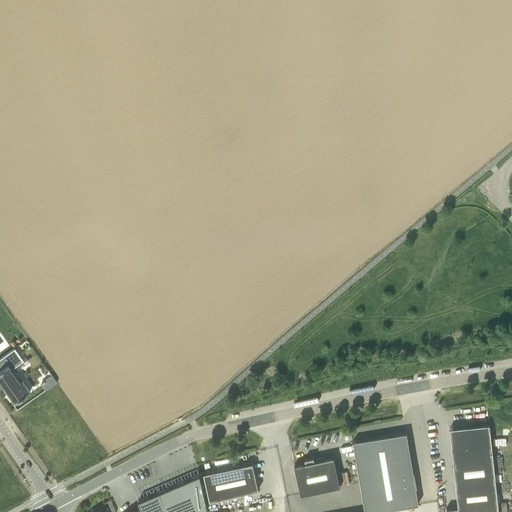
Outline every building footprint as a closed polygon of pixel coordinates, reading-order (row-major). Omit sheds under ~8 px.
[(0,367),(1,369),(0,369),(0,385),(0,386),(2,385),(14,402),(30,391),(22,380),(17,383),(10,373),(13,371),(11,369),(23,360),(15,348),(0,357),(0,367)] [(446,511),(498,511),(489,424),(449,428),(458,507),(446,508),(446,511)] [(353,441),(364,511),(369,511),(419,504),(406,432),(353,441)] [(314,459),(313,456),(304,458),(305,461),(294,464),(300,494),(340,485),(334,455),(314,459)] [(204,473),(210,500),(258,489),(252,462),(204,473)] [(200,511),(207,509),(200,473),(160,491),(138,500),(141,507),(143,511),(200,511)]
